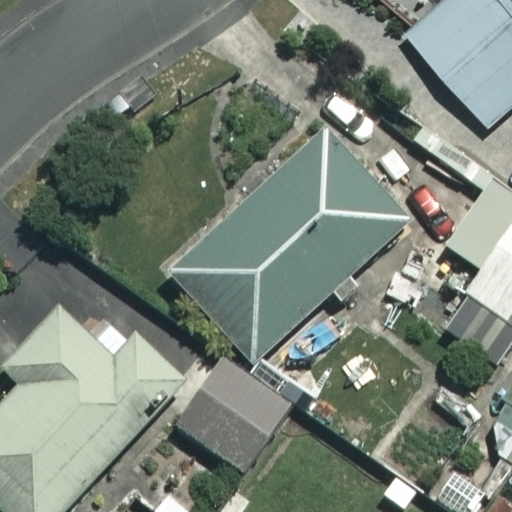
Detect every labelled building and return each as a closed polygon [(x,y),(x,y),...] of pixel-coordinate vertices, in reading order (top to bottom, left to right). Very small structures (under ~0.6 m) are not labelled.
[(511,0),(444,0),(410,29),(489,121),(511,101),(511,0)] [(405,219),(316,126),(163,273),(252,365),(405,219)] [(511,220),(462,292),(511,327),(511,220)] [(106,357),(54,309),(0,366),(0,367),(18,385),(0,404),(0,510),(2,511),(58,511),(179,382),(128,334),(106,357)] [(286,407),(219,361),(174,427),(241,473),(286,407)]
